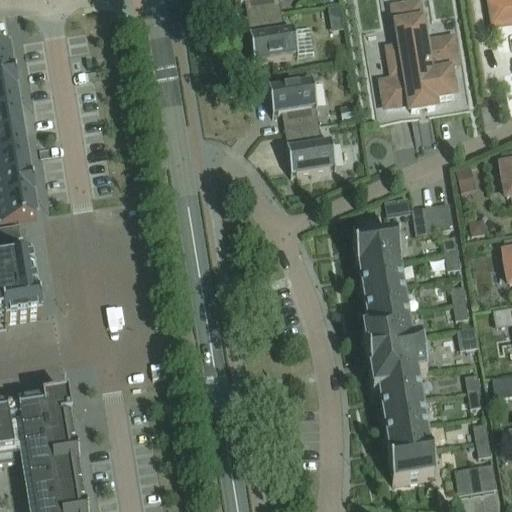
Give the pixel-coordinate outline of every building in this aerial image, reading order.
[(251,23),(280,18),(278,2),(279,2),(278,0),(232,0),(234,9),(235,9),(235,7),(248,5),(251,23)] [(493,29),(511,26),(511,2),(490,7),(493,29)] [(249,41),(248,41),(253,70),(254,69),(254,68),(274,65),(296,61),(296,63),(297,62),(297,59),(314,57),(310,33),(293,36),(293,34),(292,34),(292,35),(283,37),(280,18),(251,23),(254,41),(250,42),(249,41)] [(381,88),(385,112),(409,108),(410,116),(434,112),(432,104),(452,101),(448,77),(442,78),(441,70),(455,68),(451,44),(423,49),(421,33),(419,33),(419,28),(398,32),(399,37),(397,37),(400,53),(388,55),(392,78),(396,78),(397,86),(381,88)] [(0,72),(12,71),(12,70),(9,49),(0,50),(0,72)] [(12,71),(0,72),(0,94),(16,92),(16,93),(17,93),(13,70),(12,70),(12,71)] [(325,78),(327,101),(335,100),(333,78),(325,78)] [(288,136),(319,131),(313,132),(310,114),(315,113),(315,115),(316,114),(312,86),(310,86),(310,87),(268,94),(268,93),(267,93),(272,122),(273,122),(273,120),(285,118),(288,136)] [(0,116),(19,114),(16,93),(16,92),(0,94),(0,116)] [(355,110),(338,113),(340,127),(358,124),(355,110)] [(19,114),(0,116),(0,138),(23,135),(19,114)] [(319,131),(288,136),(291,154),(287,155),(287,154),(285,154),(290,182),(291,182),(291,181),(333,174),(333,175),(335,175),(330,146),(329,147),(329,148),(316,150),(313,132),(319,131)] [(0,160),(26,157),(23,135),(0,138),(0,160)] [(0,160),(0,182),(30,178),(29,177),(26,157),(0,160)] [(510,209),(511,211),(511,210),(511,158),(500,161),(500,162),(502,162),(503,173),(498,174),(500,184),(499,184),(499,186),(503,185),(506,202),(511,202),(511,209),(510,209)] [(484,167),(469,168),(470,194),(485,193),(484,167)] [(0,204),(33,199),(33,200),(34,200),(31,177),(29,177),(30,178),(0,182),(0,204)] [(0,204),(0,227),(35,222),(36,221),(33,200),(33,199),(0,204)] [(436,212),(439,236),(452,234),(448,210),(436,212)] [(427,238),(439,236),(436,212),(423,214),(427,238)] [(415,240),(427,238),(423,214),(411,216),(415,240)] [(0,320),(4,320),(4,324),(3,324),(4,328),(41,322),(37,298),(36,298),(34,286),(32,286),(32,287),(26,288),(25,278),(31,277),(31,278),(32,278),(30,263),(24,264),(18,231),(0,234),(0,320)] [(355,275),(399,268),(394,240),(351,247),(355,275)] [(444,261),(456,259),(453,243),(441,245),(444,261)] [(511,246),(502,248),(503,249),(504,249),(506,260),(501,261),(503,272),(502,273),(506,272),(509,290),(511,289),(511,246)] [(456,259),(444,261),(447,277),(458,275),(456,259)] [(361,300),(402,293),(398,270),(399,270),(399,268),(355,275),(356,277),(357,277),(361,300)] [(365,325),(406,318),(402,293),(361,300),(365,325)] [(452,311),(464,309),(461,293),(450,295),(452,311)] [(464,309),(452,311),(455,327),(467,325),(464,309)] [(511,315),(492,319),(495,334),(511,331),(511,315)] [(410,344),(410,343),(406,318),(365,325),(367,338),(361,339),(363,352),(410,344)] [(474,334),(456,337),(459,356),(465,355),(477,353),(474,334)] [(416,380),(416,381),(426,379),(420,342),(410,343),(410,344),(363,352),(369,388),(416,380)] [(420,406),(416,381),(416,380),(369,388),(372,401),(377,400),(380,412),(420,406)] [(467,399),(478,397),(476,381),(464,383),(467,399)] [(511,384),(492,387),(495,405),(511,402),(511,384)] [(478,397),(467,399),(469,415),(481,413),(478,397)] [(86,511),(67,399),(0,411),(0,469),(25,466),(32,511),(86,511)] [(384,438),(424,431),(420,406),(380,412),(384,438)] [(475,448),(487,446),(484,430),(472,432),(475,448)] [(387,463),(429,455),(429,454),(428,454),(424,431),(384,438),(388,460),(386,460),(387,463)] [(487,446),(475,448),(477,464),(489,462),(487,446)] [(429,455),(387,463),(391,490),(434,483),(429,455)] [(478,473),(482,497),(495,495),(491,471),(478,473)] [(470,499),(482,497),(478,473),(466,475),(470,499)] [(458,501),(470,499),(466,475),(454,477),(458,501)]
